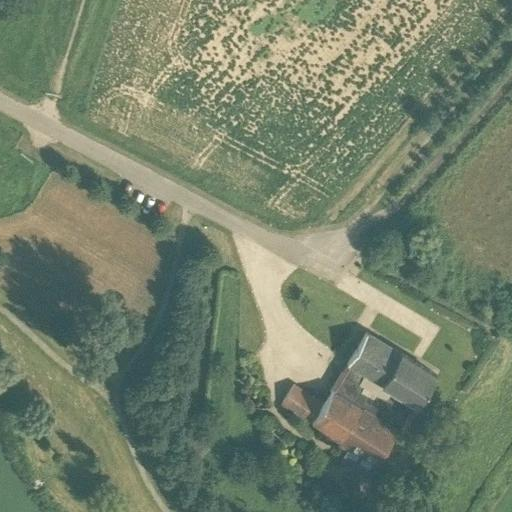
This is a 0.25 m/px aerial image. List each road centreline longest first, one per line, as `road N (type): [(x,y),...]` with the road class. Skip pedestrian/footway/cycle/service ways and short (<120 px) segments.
road 1 (residential): [(191,202),(0,98)]
road 2 (unclassified): [(320,263),(191,202)]
